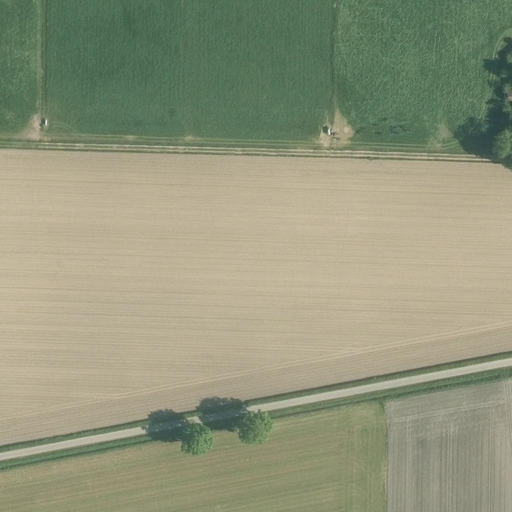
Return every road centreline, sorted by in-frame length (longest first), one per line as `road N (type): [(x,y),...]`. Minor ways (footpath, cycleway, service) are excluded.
road 1 (unclassified): [(0,455),(511,360)]
road 2 (track): [(511,160),(0,142)]
